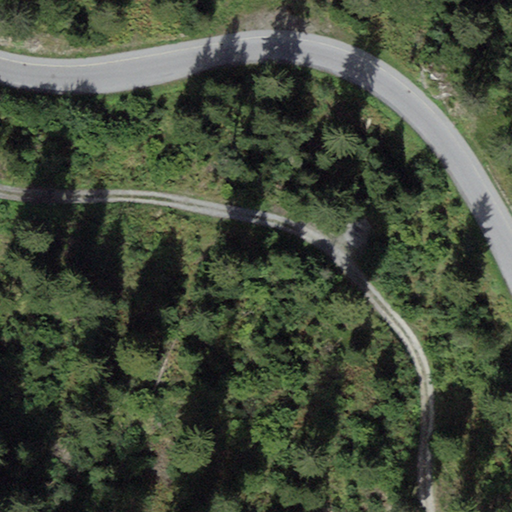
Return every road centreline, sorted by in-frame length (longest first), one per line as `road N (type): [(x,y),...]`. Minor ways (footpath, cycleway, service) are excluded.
road 1 (track): [(0,195),(195,205),(294,228),(325,246),(416,350),(429,511)]
road 2 (residential): [(0,68),(64,80),(266,46),(339,58),(384,80),(416,109),(511,250)]
